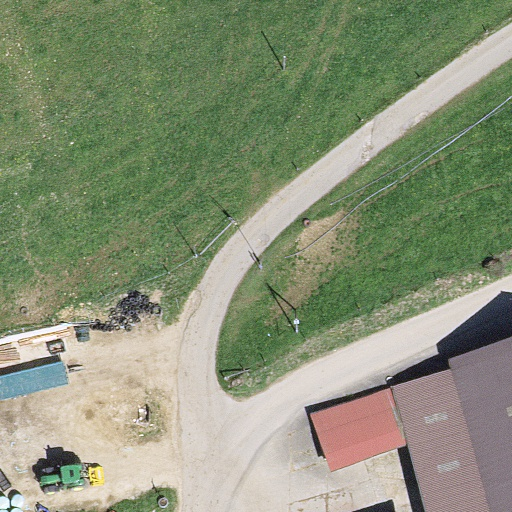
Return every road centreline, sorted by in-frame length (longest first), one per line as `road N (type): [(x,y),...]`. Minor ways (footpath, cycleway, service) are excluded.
road 1 (track): [(511,42),(289,207),(230,271),(212,301),(203,359),(212,410),(238,450),(204,511)]
road 2 (unclassified): [(511,295),(287,403),(238,450)]
